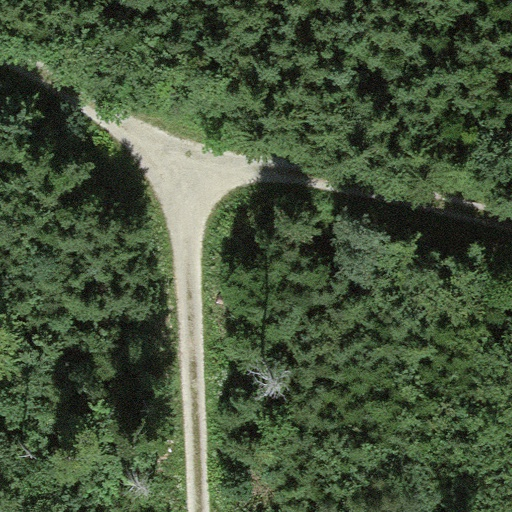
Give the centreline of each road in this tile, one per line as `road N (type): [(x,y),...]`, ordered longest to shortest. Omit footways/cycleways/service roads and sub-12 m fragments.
road 1 (track): [(0,57),(105,118),(162,172),(186,256),(195,511)]
road 2 (track): [(511,222),(274,170),(162,172)]
